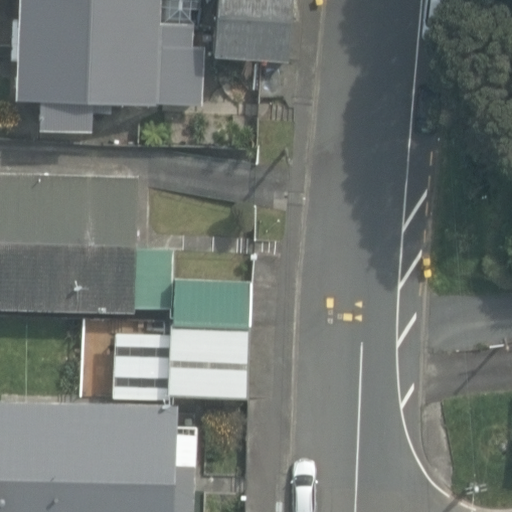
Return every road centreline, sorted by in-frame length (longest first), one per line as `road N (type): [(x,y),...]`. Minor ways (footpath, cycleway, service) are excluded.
road 1 (residential): [(364,324),(357,196),(367,0)]
road 2 (residential): [(356,511),(364,324)]
road 3 (residential): [(511,314),(364,324)]
